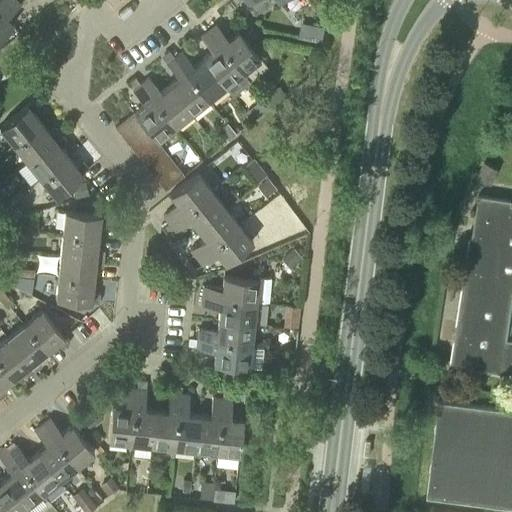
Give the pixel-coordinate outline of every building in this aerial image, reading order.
[(20,5),(16,0),(10,0),(0,8),(0,34),(12,25),(6,16),(20,5)] [(0,0),(0,8),(10,0),(0,0)] [(237,30),(227,38),(216,24),(208,30),(242,72),(260,58),(237,30)] [(320,43),(323,30),(316,29),(310,33),(308,41),(320,43)] [(249,82),(242,72),(208,30),(200,36),(211,51),(203,58),(225,86),(232,95),(249,82)] [(174,57),(169,50),(167,52),(166,55),(170,60),(166,64),(177,78),(169,85),(191,113),(208,99),(174,57)] [(182,51),(174,57),(208,99),(225,86),(203,58),(193,65),(182,51)] [(140,84),(135,77),(128,83),(133,90),(132,91),(143,105),(133,112),(140,121),(147,130),(154,139),(156,141),(174,126),(140,84)] [(148,78),(140,84),(174,126),(191,113),(169,85),(159,92),(148,78)] [(269,107),(284,95),(277,86),(262,98),(269,107)] [(33,99),(27,104),(0,125),(0,128),(13,144),(41,122),(33,112),(39,107),(33,99)] [(140,121),(133,112),(114,127),(122,136),(140,121)] [(140,121),(122,136),(129,145),(147,130),(140,121)] [(49,132),(41,122),(13,144),(27,161),(61,134),(55,127),(49,132)] [(147,130),(129,145),(136,154),(154,139),(147,130)] [(224,132),(220,135),(225,142),(229,138),(224,132)] [(61,134),(27,161),(40,178),(68,156),(60,145),(66,140),(61,134)] [(162,148),(156,141),(154,139),(136,154),(143,163),(162,148)] [(162,148),(143,163),(150,171),(169,157),(162,148)] [(68,156),(40,178),(54,196),(88,169),(82,161),(76,166),(68,156)] [(169,157),(150,171),(157,180),(176,165),(169,157)] [(176,165),(157,180),(164,189),(183,175),(176,165)] [(169,194),(177,203),(163,215),(169,222),(211,189),(197,171),(169,194)] [(275,189),(267,178),(261,183),(269,193),(275,189)] [(211,189),(169,222),(175,231),(189,219),(196,228),(225,206),(211,189)] [(10,197),(15,203),(23,196),(18,190),(10,197)] [(511,202),(510,203),(511,199),(477,193),(471,234),(469,234),(449,363),(511,372),(511,338),(506,338),(511,297),(511,290),(509,290),(511,276),(511,202)] [(15,203),(10,197),(1,205),(6,211),(15,203)] [(196,228),(204,238),(190,249),(196,257),(238,223),(225,206),(196,228)] [(64,209),(61,232),(97,236),(98,223),(106,223),(107,214),(64,209)] [(252,241),(238,223),(196,257),(202,265),(216,253),(224,263),(252,241)] [(26,233),(27,225),(16,224),(15,232),(26,233)] [(27,225),(26,233),(37,234),(38,226),(27,225)] [(61,232),(59,254),(103,258),(104,250),(96,249),(97,236),(61,232)] [(301,259),(294,250),(285,257),(292,267),(301,259)] [(103,258),(59,254),(57,275),(93,279),(94,266),(102,266),(103,258)] [(21,276),(22,268),(11,267),(10,275),(21,276)] [(22,268),(21,276),(33,277),(33,269),(22,268)] [(93,279),(57,275),(55,298),(98,303),(99,293),(91,292),(93,279)] [(203,286),(201,295),(256,301),(258,279),(222,275),(221,288),(203,286)] [(11,301),(4,293),(0,296),(0,299),(5,306),(11,301)] [(256,301),(201,295),(200,305),(219,307),(217,319),(253,322),(256,301)] [(41,309),(24,323),(46,351),(56,342),(61,349),(69,343),(41,309)] [(198,329),(196,338),(251,344),(253,322),(217,319),(216,331),(198,329)] [(24,323),(7,336),(34,370),(41,365),(36,359),(46,351),(24,323)] [(7,336),(0,341),(0,362),(12,378),(23,369),(28,375),(34,370),(7,336)] [(251,344),(196,338),(195,348),(213,350),(212,363),(248,367),(251,344)] [(12,378),(0,362),(0,396),(0,397),(7,392),(2,386),(12,378)] [(281,385),(282,378),(274,377),(273,384),(281,385)] [(126,386),(124,405),(111,403),(107,440),(130,442),(135,387),(126,386)] [(135,387),(130,442),(151,444),(155,408),(144,407),(146,389),(135,387)] [(221,397),(215,451),(238,454),(242,418),(229,416),(232,390),(223,389),(222,397),(221,397)] [(167,409),(155,408),(151,444),(173,447),(178,392),(169,391),(167,409)] [(178,392),(173,447),(194,449),(198,413),(186,412),(188,393),(178,392)] [(210,414),(198,413),(194,449),(215,451),(221,397),(212,396),(210,414)] [(511,407),(437,398),(426,494),(511,504),(511,407)] [(102,418),(93,407),(81,417),(91,428),(102,418)] [(50,417),(42,423),(76,466),(94,452),(71,423),(61,431),(50,417)] [(76,466),(42,423),(35,429),(46,443),(37,451),(59,479),(76,466)] [(17,443),(9,450),(43,492),(59,479),(37,451),(28,458),(17,443)] [(43,492),(9,450),(1,456),(12,470),(3,478),(26,506),(43,492)] [(3,478),(0,480),(0,508),(3,511),(18,511),(26,506),(3,478)] [(118,486),(112,478),(102,486),(108,494),(118,486)] [(200,482),(199,496),(210,497),(212,483),(200,482)] [(89,511),(97,505),(91,498),(82,505),(87,511),(89,511)]
